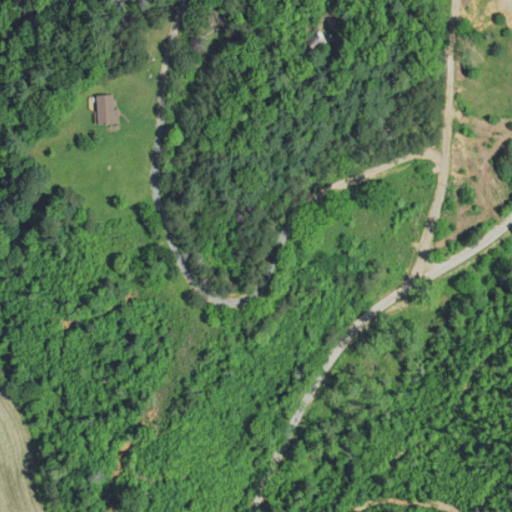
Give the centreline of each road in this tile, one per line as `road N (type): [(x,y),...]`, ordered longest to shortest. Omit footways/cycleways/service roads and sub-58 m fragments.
road 1 (track): [(189,0),(171,177),(177,232),(200,265),(235,289),(267,278),(291,211),(336,169),(408,145),(444,155),(272,447),(246,511)]
road 2 (track): [(392,303),(435,215),(454,0)]
